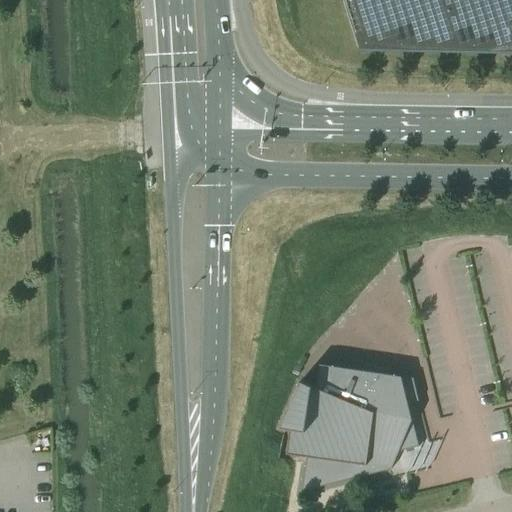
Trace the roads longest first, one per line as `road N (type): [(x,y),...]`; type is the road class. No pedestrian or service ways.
road 1 (secondary): [(174,144),(185,511)]
road 2 (secondary): [(200,511),(213,403),(219,174)]
road 3 (secondary): [(219,174),(511,179)]
road 4 (secondary): [(511,126),(219,126)]
road 5 (secondary): [(172,0),(174,144)]
road 6 (secondary): [(219,126),(215,0)]
